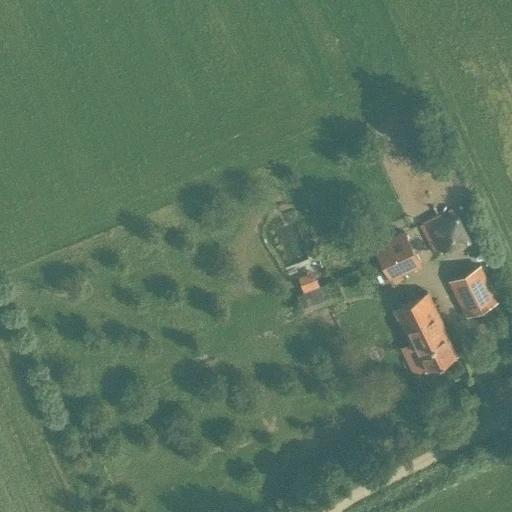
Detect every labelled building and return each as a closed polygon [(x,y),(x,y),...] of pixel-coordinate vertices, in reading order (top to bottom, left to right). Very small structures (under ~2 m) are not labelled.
[(419,221),(434,252),(440,248),(443,254),(471,241),(466,231),(478,225),(470,209),(455,216),(450,206),(445,208),(447,213),(441,216),(439,212),(419,221)] [(420,263),(403,229),(373,244),(390,278),(420,263)] [(497,299),(479,264),(448,279),(467,315),(497,299)] [(341,297),(334,279),(295,293),(302,312),(341,297)] [(457,353),(427,289),(393,306),(410,340),(401,344),(415,371),(424,366),(425,368),(457,353)]
